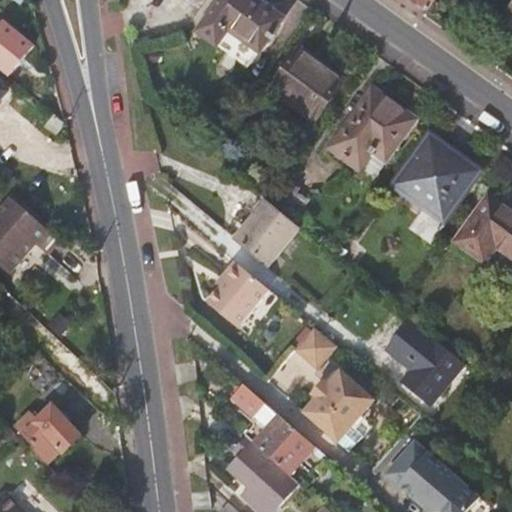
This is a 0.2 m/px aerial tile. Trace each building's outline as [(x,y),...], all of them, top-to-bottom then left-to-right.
[(242,62),(279,14),(260,0),(212,0),(194,24),(242,62)] [(416,0),(428,9),(434,0),(416,0)] [(0,27),(0,63),(11,73),(34,46),(5,21),(0,27)] [(340,77),(297,45),(267,88),(309,119),(340,77)] [(412,117),(368,86),(326,144),(358,167),(371,149),(383,157),(412,117)] [(474,170),(430,138),(411,164),(398,182),(442,215),(474,170)] [(511,257),(511,213),(487,195),(455,240),(483,261),(495,245),(511,257)] [(0,211),(32,241),(42,250),(55,235),(11,196),(0,207),(0,211)] [(269,266),(299,227),(269,201),(264,197),(234,237),(269,266)] [(32,241),(0,211),(0,263),(7,270),(32,241)] [(239,327),(269,290),(235,261),(223,275),(226,279),(209,301),(239,327)] [(466,367),(411,321),(385,352),(410,374),(402,385),(430,409),(466,367)] [(316,367),(336,345),(313,326),(294,348),(316,367)] [(309,406),(342,436),(350,426),(374,399),(341,370),(328,385),(323,380),(313,392),(317,397),(309,406)] [(260,413),(243,432),(262,450),(289,474),(304,458),(317,470),(328,458),(254,393),(242,382),(230,395),(250,414),(255,408),(260,413)] [(32,447),(49,463),(60,452),(63,455),(81,436),(69,422),(52,406),(35,421),(28,415),(16,427),(34,445),(32,447)] [(337,441),(342,436),(309,406),(304,412),(337,441)] [(362,436),(350,426),(342,436),(337,441),(349,451),(362,436)] [(386,474),(428,511),(435,511),(437,511),(464,511),(478,497),(414,441),(386,474)] [(289,474),(262,450),(231,483),(250,502),(259,493),(268,501),(291,476),(289,474)] [(0,511),(25,511),(7,493),(0,499),(0,511)]
